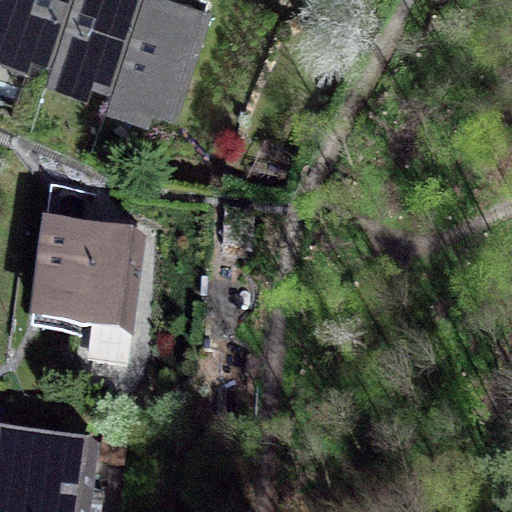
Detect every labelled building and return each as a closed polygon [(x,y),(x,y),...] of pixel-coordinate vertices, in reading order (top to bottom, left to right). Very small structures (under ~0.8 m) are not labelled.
[(29,49),(54,58),(55,55),(73,0),(0,0),(0,3),(0,30),(24,39),(29,49)] [(87,76),(115,84),(116,82),(142,0),(73,0),(55,55),(84,65),(87,76)] [(151,102),(175,110),(207,14),(163,0),(142,0),(116,82),(145,92),(151,102)] [(55,234),(45,312),(84,317),(91,328),(125,332),(137,245),(55,234)] [(0,445),(0,511),(87,511),(94,456),(0,445)]
